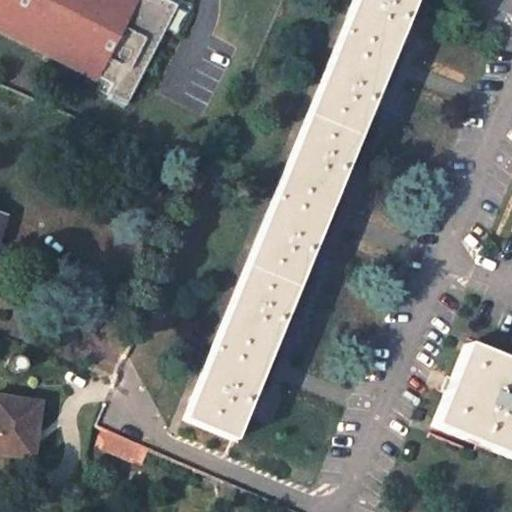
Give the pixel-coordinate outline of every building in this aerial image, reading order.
[(0,0),(0,38),(125,102),(175,1),(173,0),(0,0)] [(227,438),(279,311),(310,236),(406,0),(350,0),(181,417),(227,438)] [(511,363),(464,344),(432,424),(511,457),(511,363)] [(25,360),(22,357),(18,355),(14,356),(10,359),(9,361),(9,366),(11,370),(16,373),(20,373),(24,370),(25,367),(26,364),(25,360)] [(39,404),(0,398),(0,455),(31,460),(34,441),(30,440),(31,432),(35,432),(39,404)] [(103,430),(95,447),(139,466),(146,449),(103,430)]
